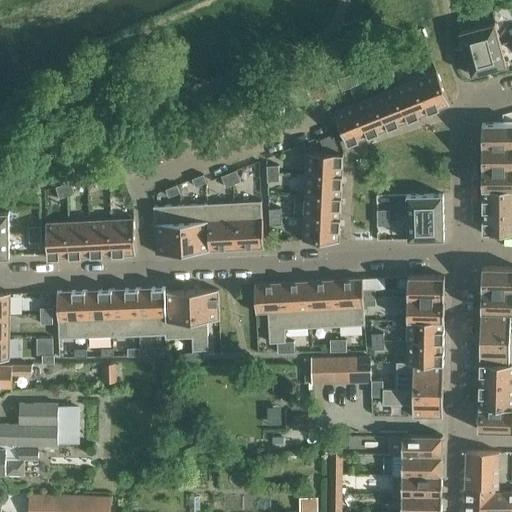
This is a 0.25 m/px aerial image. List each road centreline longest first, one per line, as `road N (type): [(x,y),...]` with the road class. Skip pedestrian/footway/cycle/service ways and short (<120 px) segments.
road 1 (residential): [(0,280),(459,254)]
road 2 (residential): [(454,511),(459,254)]
road 3 (residential): [(459,254),(466,105),(511,91)]
